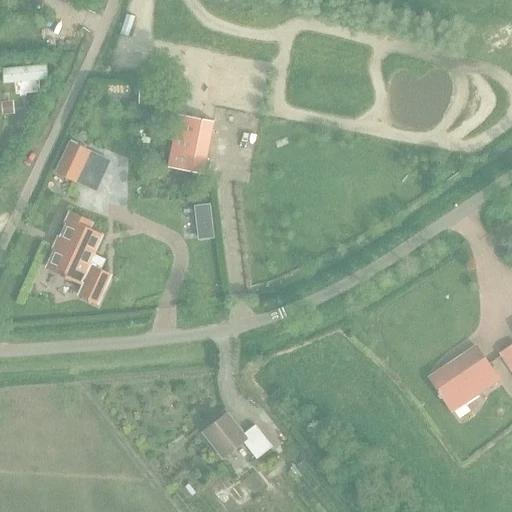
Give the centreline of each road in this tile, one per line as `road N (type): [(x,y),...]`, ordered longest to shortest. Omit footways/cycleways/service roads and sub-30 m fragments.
road 1 (residential): [(0,350),(219,337),(281,317)]
road 2 (residential): [(0,251),(111,0)]
road 3 (unclassified): [(281,317),(331,299),(511,180)]
